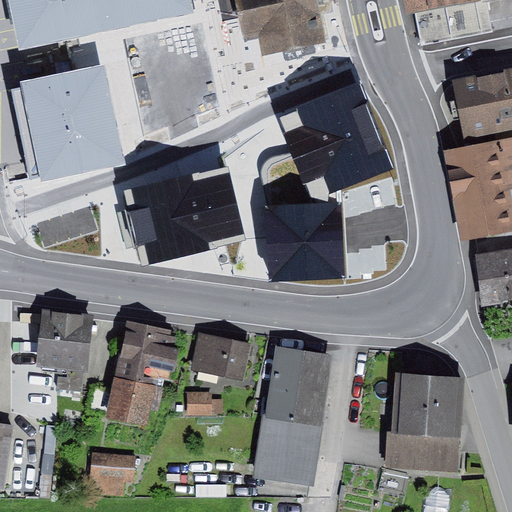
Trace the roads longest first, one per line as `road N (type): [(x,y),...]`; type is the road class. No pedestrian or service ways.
road 1 (secondary): [(436,301),(413,315),(339,319),(0,273)]
road 2 (residential): [(0,268),(220,171),(239,134)]
road 3 (secondary): [(409,69),(447,260),(436,301)]
road 4 (tertiary): [(436,301),(469,346),(511,481)]
road 5 (residential): [(409,69),(239,134)]
